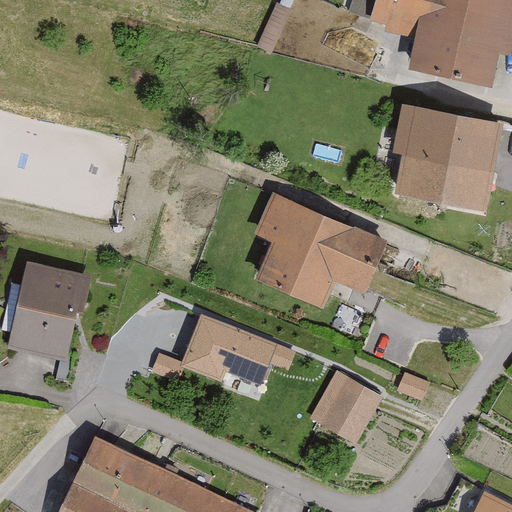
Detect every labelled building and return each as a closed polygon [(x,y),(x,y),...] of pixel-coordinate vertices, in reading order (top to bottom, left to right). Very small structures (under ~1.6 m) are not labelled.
[(273,48),(294,6),(282,0),(277,0),(258,41),(273,48)] [(509,59),(511,48),(511,0),(373,0),(367,24),(432,40),(426,62),(489,78),(494,55),(509,59)] [(511,155),(511,120),(412,100),(403,146),(415,153),(406,194),(500,214),(511,155)] [(397,238),(279,188),(261,230),(280,238),(266,272),(332,300),(340,280),(374,294),(397,238)] [(97,280),(31,264),(12,347),(77,363),(97,280)] [(184,368),(223,383),(226,374),(260,387),(276,347),(203,319),(184,368)] [(272,365),(288,372),(296,353),(280,346),(272,365)] [(152,372),(174,381),(182,363),(160,353),(152,372)] [(386,392),(349,372),(322,422),(360,442),(386,392)] [(397,392),(422,402),(430,383),(405,373),(397,392)] [(270,511),(271,511),(101,435),(66,511),(270,511)] [(511,511),(511,492),(475,474),(462,502),(482,511),(511,511)]
